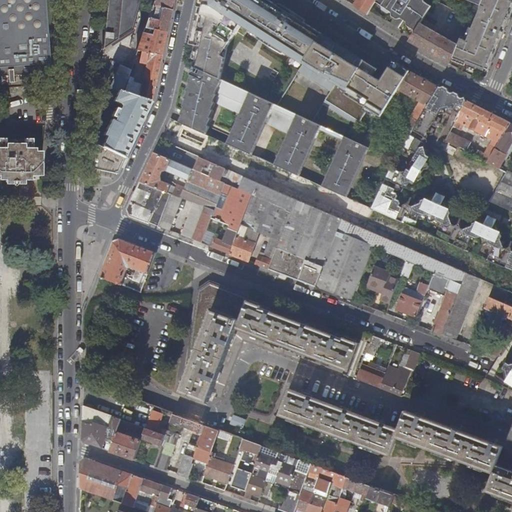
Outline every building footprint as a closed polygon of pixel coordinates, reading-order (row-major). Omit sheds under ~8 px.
[(0,0),(0,68),(50,64),(45,0),(0,0)] [(107,20),(104,50),(133,32),(142,0),(134,0),(127,27),(107,20)] [(108,0),(107,20),(127,27),(134,0),(108,0)] [(155,30),(167,33),(175,0),(155,0),(152,11),(161,14),(159,21),(150,19),(146,28),(155,30)] [(262,38),(281,8),(268,0),(200,0),(190,44),(200,46),(195,67),(222,80),(227,58),(223,56),(243,25),(262,38)] [(368,15),(371,11),(376,2),(377,0),(359,0),(355,7),(368,15)] [(377,0),(376,2),(382,6),(383,10),(389,14),(394,13),(394,17),(399,20),(403,19),(404,19),(405,20),(408,22),(406,26),(408,33),(414,37),(422,24),(433,7),(422,0),(377,0)] [(459,45),(452,60),(465,66),(467,63),(480,68),(480,66),(489,70),(500,45),(494,42),(496,37),(502,40),(506,30),(504,30),(510,17),(511,17),(511,14),(511,9),(511,8),(511,4),(511,0),(483,0),(481,5),(485,7),(481,16),(479,15),(469,39),(462,36),(459,45)] [(276,31),(279,26),(278,26),(287,11),(281,8),(262,38),(261,40),(266,44),(275,30),(276,31)] [(306,61),(323,35),(287,11),(278,26),(279,26),(276,31),(275,30),(266,44),(284,55),(286,52),(293,57),(295,54),(306,61)] [(414,37),(414,38),(411,42),(451,64),(452,60),(459,45),(422,24),(414,37)] [(124,93),(152,102),(167,33),(155,30),(154,35),(145,33),(139,51),(143,52),(141,63),(147,65),(142,87),(129,81),(127,87),(124,93)] [(399,90),(411,72),(395,62),(387,75),(323,35),(306,61),(302,68),(334,88),(326,101),(361,123),(371,107),(384,114),(391,103),(398,93),(399,90)] [(50,64),(0,68),(0,76),(9,75),(10,84),(15,83),(15,75),(51,72),(50,64)] [(103,148),(126,158),(152,102),(124,93),(127,87),(129,81),(133,69),(121,64),(116,75),(117,76),(107,98),(114,102),(120,105),(122,106),(115,121),(112,120),(105,136),(108,137),(103,148)] [(195,67),(181,124),(184,125),(185,126),(206,135),(209,128),(208,127),(211,119),(210,119),(213,111),(211,111),(214,104),(241,115),(228,145),(230,145),(252,155),(266,125),(268,120),(292,130),(290,135),(275,166),(277,166),(300,177),(321,130),(344,140),(323,187),(348,198),(371,147),(365,145),(222,80),(195,67)] [(425,80),(411,72),(399,90),(420,103),(417,109),(424,113),(439,87),(425,80)] [(468,101),(439,87),(424,113),(423,115),(419,122),(404,147),(417,154),(406,174),(393,167),(386,182),(388,183),(387,182),(388,180),(403,186),(404,184),(407,186),(408,183),(411,182),(413,180),(415,181),(417,178),(419,179),(422,178),(423,176),(422,173),(420,172),(424,169),(426,170),(429,169),(430,167),(429,164),(427,163),(428,160),(426,159),(428,156),(427,154),(428,151),(425,150),(425,147),(426,145),(413,138),(415,134),(429,141),(430,137),(435,136),(433,128),(441,125),(439,117),(447,114),(453,117),(456,112),(460,115),(468,101)] [(398,93),(391,103),(400,109),(406,100),(400,96),(401,95),(398,93)] [(511,123),(468,101),(460,115),(455,125),(462,129),(463,128),(465,129),(467,127),(494,140),(485,154),(470,146),(472,144),(451,133),(447,140),(489,162),(511,123)] [(419,122),(423,115),(415,111),(412,117),(419,122)] [(412,117),(389,156),(397,159),(404,147),(419,122),(412,117)] [(268,120),(266,125),(290,135),(292,130),(268,120)] [(511,123),(489,162),(508,173),(508,172),(511,165),(511,158),(506,166),(502,164),(511,146),(511,123)] [(184,125),(174,146),(200,158),(201,158),(210,137),(206,135),(185,126),(184,125)] [(20,181),(30,181),(17,144),(6,144),(7,139),(1,139),(0,140),(0,180),(13,181),(12,184),(20,184),(20,181)] [(17,144),(30,181),(32,181),(32,170),(42,170),(43,152),(37,152),(37,148),(33,148),(33,142),(30,139),(25,139),(25,144),(17,144)] [(368,139),(365,145),(371,147),(380,152),(382,146),(368,139)] [(103,148),(95,144),(93,169),(104,172),(115,174),(118,175),(126,158),(103,148)] [(252,155),(230,145),(225,155),(259,170),(274,173),(277,166),(275,166),(252,155)] [(177,152),(175,161),(192,166),(194,157),(177,152)] [(195,170),(155,153),(141,183),(171,194),(172,192),(169,190),(171,185),(162,181),(162,177),(163,173),(167,171),(189,180),(184,191),(176,187),(173,195),(182,199),(194,203),(206,207),(193,240),(202,244),(226,183),(221,181),(195,170)] [(200,158),(195,170),(221,181),(226,169),(201,158),(200,158)] [(277,166),(274,173),(271,180),(369,223),(374,210),(373,209),(348,198),(323,187),(300,177),(277,166)] [(511,173),(508,172),(508,173),(491,202),(511,212),(511,173)] [(453,281),(462,285),(467,273),(245,177),(240,189),(254,195),(292,212),(310,219),(334,230),(338,232),(375,248),(405,260),(407,261),(435,273),(442,276),(453,281)] [(386,182),(377,199),(402,210),(403,208),(400,207),(402,204),(401,201),(398,200),(399,197),(398,193),(395,192),(397,189),(387,185),(388,183),(386,182)] [(171,194),(141,183),(128,209),(131,217),(170,231),(182,199),(173,195),(171,194)] [(233,186),(226,183),(202,244),(211,247),(216,234),(215,234),(216,231),(219,232),(225,234),(227,235),(229,229),(219,225),(223,212),(233,186)] [(240,189),(233,186),(223,212),(244,220),(254,195),(240,189)] [(292,212),(254,195),(244,220),(240,232),(258,239),(260,234),(281,242),(292,212)] [(427,199),(426,201),(449,211),(450,209),(447,208),(444,199),(439,197),(430,200),(427,199)] [(373,209),(374,210),(405,223),(414,228),(419,218),(407,213),(404,219),(399,217),(402,210),(377,199),(373,209)] [(410,205),(407,213),(419,218),(420,214),(428,218),(430,223),(436,221),(443,224),(441,228),(453,233),(456,226),(454,225),(453,222),(454,220),(451,219),(450,216),(448,215),(449,211),(426,201),(424,204),(421,203),(419,204),(416,203),(415,205),(412,206),(410,205)] [(194,203),(182,236),(193,240),(206,207),(194,203)] [(244,220),(223,212),(219,225),(229,229),(239,232),(240,232),(244,220)] [(310,219),(292,212),(281,242),(280,243),(270,270),(317,287),(320,279),(325,266),(296,255),(310,220),(310,219)] [(325,266),(338,232),(334,230),(310,220),(296,255),(325,266)] [(478,222),(477,224),(500,234),(501,232),(498,231),(494,222),(490,220),(480,223),(478,222)] [(414,228),(405,223),(397,242),(443,263),(452,244),(436,237),(414,228)] [(458,236),(469,241),(471,237),(479,241),(481,245),(486,244),(494,247),(492,251),(504,256),(507,249),(505,248),(504,245),(505,243),(502,242),(501,240),(498,238),(500,234),(477,224),(475,228),(472,226),(470,227),(467,226),(467,228),(463,229),(461,228),(458,236)] [(436,237),(452,244),(465,250),(469,241),(458,236),(455,241),(450,239),(453,233),(441,228),(436,237)] [(216,234),(211,247),(231,255),(238,237),(239,232),(229,229),(227,235),(224,241),(218,239),(219,235),(218,234),(219,232),(216,231),(215,234),(216,234)] [(362,283),(375,248),(338,232),(325,266),(320,279),(346,290),(350,278),(362,283)] [(238,237),(231,255),(249,262),(256,244),(238,237)] [(101,277),(141,293),(156,253),(121,239),(114,243),(101,277)] [(270,270),(280,243),(272,240),(265,258),(260,256),(257,265),(270,270)] [(488,260),(511,270),(511,259),(509,259),(507,265),(501,262),(504,256),(492,251),(488,260)] [(414,266),(407,263),(404,270),(403,273),(410,275),(414,266)] [(470,275),(480,279),(482,280),(487,269),(475,263),(470,275)] [(391,303),(399,282),(391,279),(392,275),(376,269),(369,285),(385,291),(384,294),(382,300),(391,303)] [(433,332),(443,335),(462,285),(453,281),(442,276),(435,273),(430,286),(429,289),(447,296),(447,298),(443,310),(442,310),(442,311),(433,332)] [(443,335),(456,340),(480,279),(470,275),(467,273),(462,285),(443,335)] [(354,302),(362,283),(350,278),(346,290),(320,279),(317,287),(354,302)] [(191,370),(183,392),(209,402),(217,380),(219,381),(222,373),(220,373),(231,343),(233,344),(235,336),(234,336),(237,328),(350,371),(360,343),(337,334),(336,336),(307,325),(308,324),(300,320),(299,322),(271,311),(271,309),(247,300),(249,297),(211,282),(199,289),(188,369),(191,370)] [(426,296),(429,289),(430,286),(421,283),(418,293),(426,296)] [(385,291),(369,285),(368,288),(384,294),(385,291)] [(492,298),(504,303),(509,292),(496,286),(492,298)] [(426,296),(418,293),(405,288),(403,294),(420,301),(421,298),(425,300),(426,296)] [(420,301),(403,294),(397,309),(418,318),(418,317),(417,316),(423,302),(424,302),(425,300),(421,298),(420,301)] [(489,353),(499,357),(511,336),(511,306),(504,303),(492,298),(490,297),(486,308),(511,318),(511,323),(511,326),(506,325),(489,353)] [(382,339),(375,336),(370,349),(377,351),(382,339)] [(415,370),(421,353),(413,351),(407,367),(415,370)] [(381,388),(387,374),(380,371),(381,367),(370,362),(368,366),(363,365),(358,379),(381,388)] [(381,388),(402,396),(412,371),(402,367),(398,378),(387,374),(381,388)] [(290,389),(280,415),(390,456),(397,437),(494,472),(486,492),(511,500),(511,469),(511,471),(496,465),(503,447),(496,443),(496,442),(488,439),(488,441),(459,430),(460,428),(452,426),(451,427),(423,416),(423,415),(415,412),(415,413),(407,410),(400,429),(385,424),(386,422),(378,420),(378,421),(348,410),(349,409),(341,406),(341,408),(312,397),(312,395),(305,392),(304,394),(290,389)] [(84,442),(111,451),(114,444),(106,441),(108,437),(106,436),(106,434),(116,437),(118,432),(120,427),(122,420),(84,406),(82,439),(84,442)] [(162,446),(166,435),(157,432),(160,422),(159,422),(161,417),(166,419),(164,425),(169,427),(171,422),(174,414),(155,407),(147,429),(144,436),(143,439),(162,446)] [(174,414),(171,422),(189,429),(187,433),(200,437),(205,425),(174,414)] [(233,414),(229,424),(242,429),(246,419),(233,414)] [(147,429),(122,420),(120,427),(144,436),(147,429)] [(209,427),(202,448),(213,452),(220,431),(209,427)] [(155,466),(167,471),(178,438),(176,438),(177,435),(167,431),(166,435),(162,446),(155,466)] [(111,451),(135,460),(142,441),(118,432),(116,437),(114,444),(111,451)] [(189,444),(186,454),(210,463),(213,452),(202,448),(189,444)] [(312,464),(263,446),(256,467),(270,472),(268,477),(267,480),(267,481),(276,485),(278,481),(290,486),(289,490),(283,508),(280,507),(279,509),(286,511),(295,511),(297,508),(303,490),(305,485),(309,474),(309,471),(312,464)] [(213,452),(210,463),(205,476),(228,484),(236,461),(213,452)] [(82,461),(81,490),(135,508),(138,499),(141,491),(145,479),(86,458),(82,461)] [(183,461),(178,474),(188,478),(193,464),(183,461)] [(348,478),(312,464),(309,471),(315,473),(337,482),(336,485),(344,488),(348,478)] [(270,472),(256,467),(254,472),(268,477),(270,472)] [(248,491),(245,498),(251,500),(253,493),(262,496),(267,481),(267,480),(238,471),(233,486),(248,491)] [(333,483),(309,474),(305,485),(329,493),(333,483)] [(354,511),(362,511),(368,497),(371,486),(348,478),(344,488),(343,490),(340,499),(335,511),(346,511),(348,510),(347,510),(350,502),(345,500),(346,495),(345,488),(357,493),(362,494),(361,497),(357,509),(355,509),(354,511)] [(138,499),(135,508),(146,511),(154,511),(164,485),(145,479),(141,491),(155,495),(152,504),(138,499)] [(171,511),(172,508),(170,508),(173,501),(169,499),(173,488),(164,485),(154,511),(171,511)] [(384,506),(389,508),(394,495),(371,486),(368,497),(385,504),(384,506)] [(335,497),(340,499),(343,490),(338,489),(336,495),(335,497)] [(297,508),(306,511),(322,511),(327,498),(303,490),(297,508)] [(194,511),(195,511),(201,498),(187,493),(183,505),(186,506),(184,509),(194,511)] [(324,511),(335,511),(340,499),(335,497),(336,495),(334,494),(332,501),(329,500),(324,511)] [(400,507),(403,499),(395,496),(392,505),(400,507)] [(198,511),(199,509),(208,511),(213,511),(216,503),(201,498),(195,511),(198,511)]
